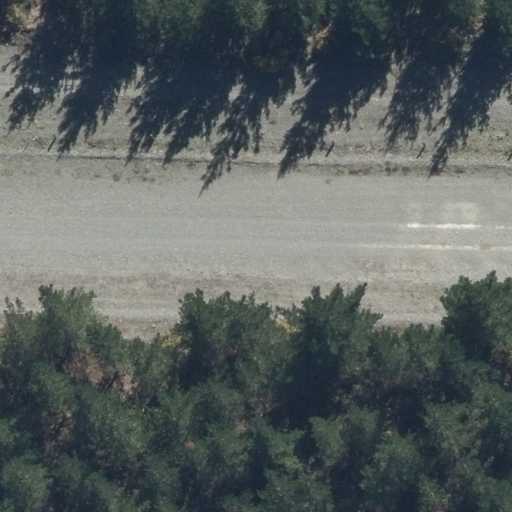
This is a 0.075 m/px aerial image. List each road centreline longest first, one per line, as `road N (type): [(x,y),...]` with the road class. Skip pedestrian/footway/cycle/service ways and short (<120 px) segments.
road 1 (unclassified): [(0,256),(511,270)]
road 2 (track): [(0,93),(511,103)]
